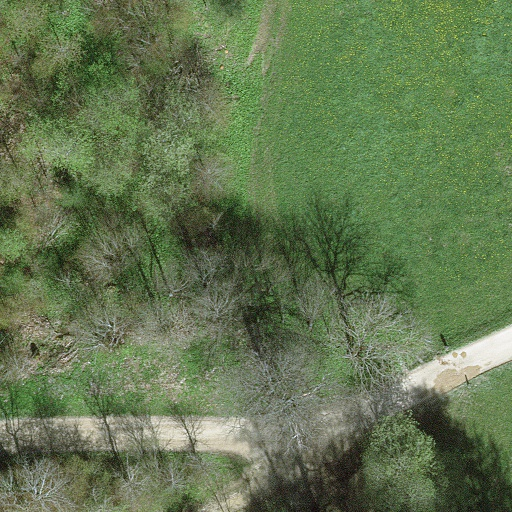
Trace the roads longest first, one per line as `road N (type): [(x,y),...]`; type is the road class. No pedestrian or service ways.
road 1 (track): [(0,435),(180,426),(305,436)]
road 2 (track): [(305,436),(511,341)]
road 3 (track): [(305,436),(272,483),(214,511)]
